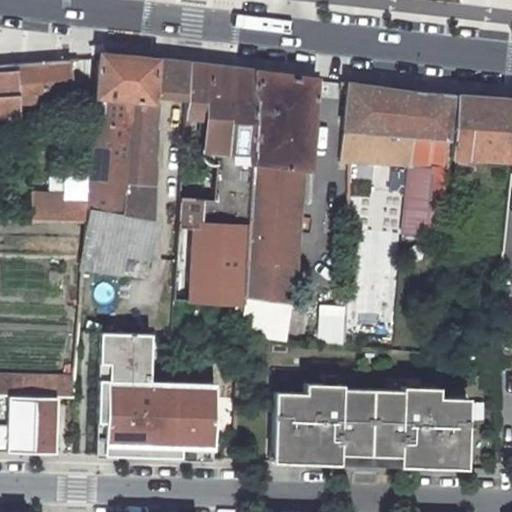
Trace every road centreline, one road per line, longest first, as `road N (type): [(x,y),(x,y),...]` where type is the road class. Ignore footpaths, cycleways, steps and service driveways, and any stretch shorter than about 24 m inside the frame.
road 1 (tertiary): [(511,61),(0,1)]
road 2 (residential): [(0,487),(511,505)]
